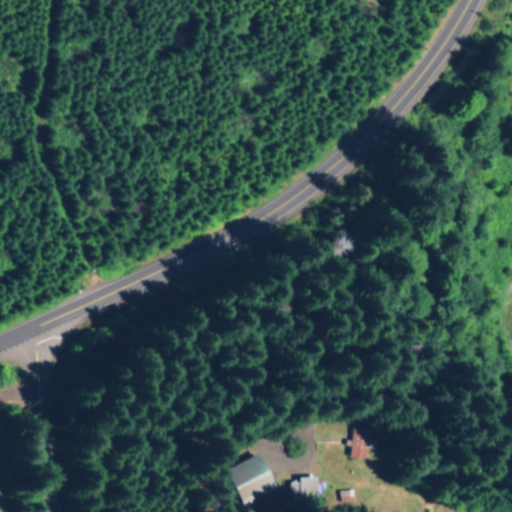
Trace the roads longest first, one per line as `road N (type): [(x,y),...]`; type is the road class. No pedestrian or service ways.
road 1 (secondary): [(0,351),(295,193),(417,78),(465,0)]
road 2 (residential): [(53,511),(26,427),(24,344)]
